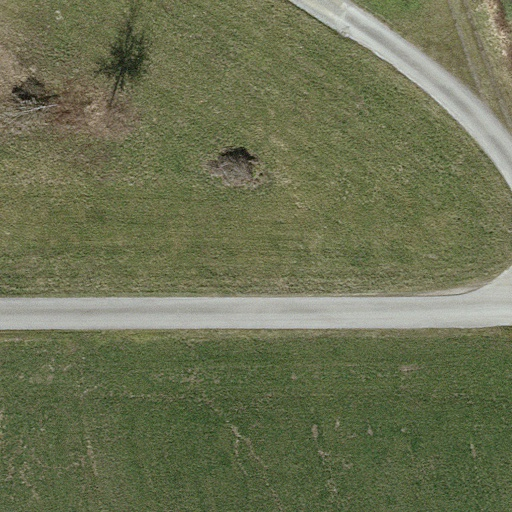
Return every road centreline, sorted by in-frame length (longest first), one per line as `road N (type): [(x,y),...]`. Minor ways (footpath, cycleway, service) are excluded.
road 1 (track): [(511,308),(0,304)]
road 2 (track): [(318,0),(471,118),(511,161)]
road 3 (track): [(441,0),(485,133)]
